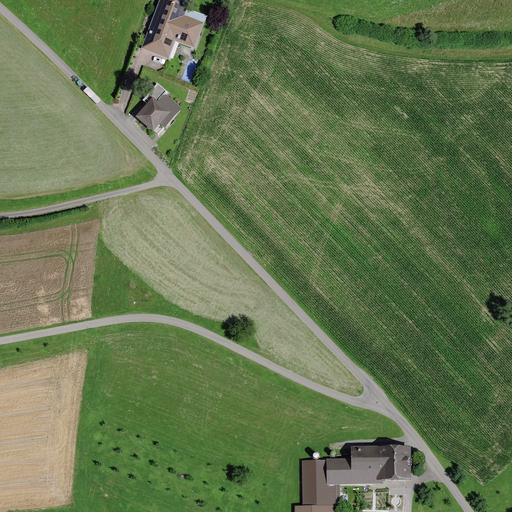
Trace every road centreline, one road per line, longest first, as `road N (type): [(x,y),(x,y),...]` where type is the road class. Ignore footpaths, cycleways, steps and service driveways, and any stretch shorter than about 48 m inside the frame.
road 1 (unclassified): [(381,400),(172,176),(0,9)]
road 2 (unclassified): [(381,400),(358,402),(314,387),(190,326),(152,318),(0,342)]
road 3 (unclassified): [(468,511),(381,400)]
